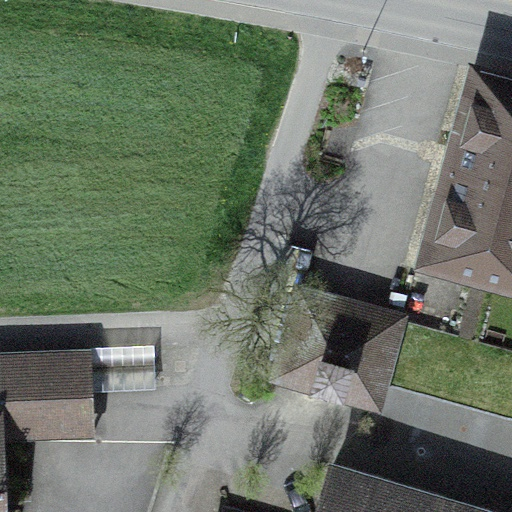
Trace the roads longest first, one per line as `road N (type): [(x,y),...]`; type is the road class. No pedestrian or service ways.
road 1 (residential): [(323,0),(158,511)]
road 2 (tertiary): [(511,28),(363,0)]
